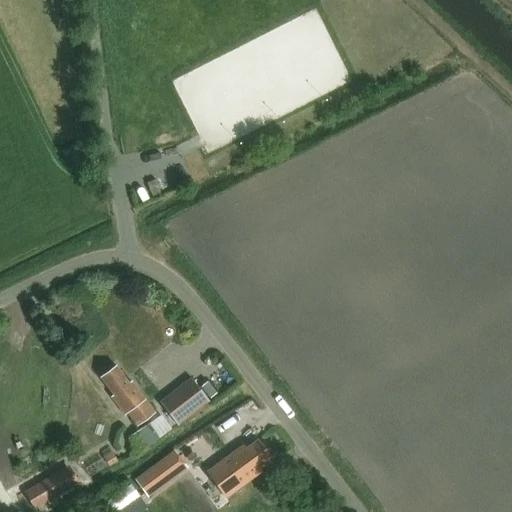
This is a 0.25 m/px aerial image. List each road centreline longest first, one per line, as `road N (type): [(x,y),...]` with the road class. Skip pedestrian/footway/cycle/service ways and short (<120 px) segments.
road 1 (unclassified): [(355,511),(163,273),(116,253)]
road 2 (track): [(88,0),(112,187),(130,231),(126,256)]
road 3 (unclassified): [(0,300),(116,253)]
